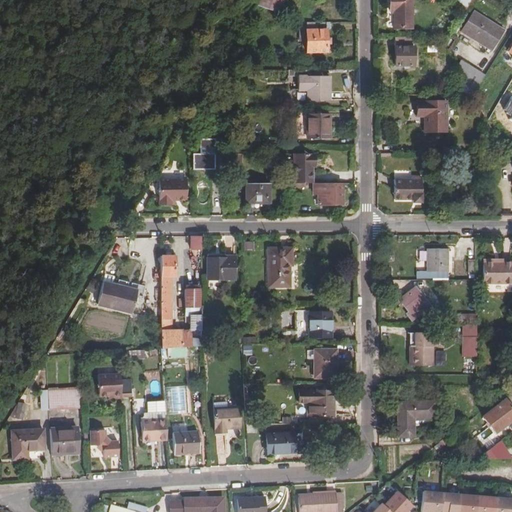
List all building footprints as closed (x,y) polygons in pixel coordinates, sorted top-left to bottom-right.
[(282,0),(258,0),(255,5),(279,12),(282,0)] [(413,0),(391,0),(392,11),(397,11),(397,29),(414,28),(413,0)] [(503,30),(491,23),(473,11),(460,31),(491,50),(503,30)] [(325,22),(304,22),(305,52),(326,51),(325,22)] [(415,37),(396,36),(396,65),(415,65),(415,37)] [(474,95),(476,91),(486,74),(462,60),(458,67),(474,95)] [(307,88),(307,99),(328,99),(328,75),(298,75),(298,88),(307,88)] [(447,100),(418,100),(418,115),(426,115),(426,130),(447,130),(447,100)] [(307,138),(329,137),(329,112),(306,113),(307,138)] [(213,156),(214,156),(214,141),(198,140),(198,156),(191,156),(191,168),(213,168),(213,165),(213,156)] [(313,154),(291,154),(292,183),(310,183),(309,166),(313,166),(313,154)] [(413,200),(422,200),(422,175),(412,175),(412,178),(395,178),(395,198),(413,198),(413,200)] [(339,188),(339,182),(311,183),(311,194),(317,194),(317,205),(342,205),(341,188),(339,188)] [(244,204),(268,203),(268,183),(245,184),(244,204)] [(164,206),(168,205),(184,205),(184,184),(152,184),(152,208),(164,208),(164,206)] [(200,236),(190,236),(190,249),(200,249),(200,236)] [(268,248),(268,269),(289,269),(289,264),(291,264),(291,248),(268,248)] [(427,248),(427,271),(447,271),(448,271),(448,248),(427,248)] [(234,256),(224,256),(224,253),(207,253),(206,280),(234,280),(234,256)] [(160,349),(170,348),(186,347),(201,346),(200,338),(190,337),(190,332),(169,332),(170,278),(173,278),(174,257),(161,256),(160,349)] [(468,274),(476,274),(475,260),(468,260),(468,274)] [(417,261),(417,270),(425,270),(426,261),(417,261)] [(481,284),(511,286),(511,265),(496,265),(496,262),(481,262),(481,284)] [(289,286),(289,269),(268,269),(268,286),(289,286)] [(199,277),(184,276),(184,299),(199,299),(199,277)] [(112,280),(111,284),(102,282),(96,303),(132,313),(136,295),(140,296),(142,288),(112,280)] [(407,315),(411,322),(430,309),(417,289),(401,300),(410,313),(407,315)] [(296,311),(296,340),(309,339),(309,337),(330,337),(330,312),(309,312),(309,311),(296,311)] [(454,313),(454,321),(475,321),(475,313),(454,313)] [(437,332),(414,332),(414,344),(409,344),(409,364),(432,364),(432,345),(437,345),(437,332)] [(476,355),(476,337),(462,337),(462,355),(476,355)] [(252,346),(243,345),(242,355),(251,356),(252,346)] [(186,347),(170,348),(171,358),(186,357),(186,347)] [(336,350),(316,350),(315,359),(315,377),(336,376),(336,350)] [(131,396),(130,376),(124,377),(119,377),(119,374),(97,375),(98,396),(108,395),(108,397),(111,397),(111,399),(121,398),(121,397),(131,396)] [(50,408),(81,406),(80,389),(49,391),(50,408)] [(49,391),(49,390),(41,390),(42,409),(50,408),(49,391)] [(190,410),(200,410),(199,390),(189,391),(190,410)] [(316,402),(310,403),(310,416),(335,415),(335,390),(299,390),(299,402),(310,402),(310,399),(316,399),(316,402)] [(27,395),(23,393),(11,414),(22,418),(27,395)] [(166,440),(163,401),(146,402),(147,413),(143,413),(144,420),(140,421),(141,441),(166,440)] [(435,403),(398,402),(398,414),(400,414),(401,425),(398,425),(398,437),(414,436),(414,418),(435,418),(435,403)] [(485,418),(496,433),(511,421),(511,409),(507,402),(485,418)] [(238,409),(214,410),(215,434),(226,433),(226,429),(239,429),(238,409)] [(488,448),(498,438),(487,427),(476,437),(488,448)] [(78,428),(51,430),(53,457),(80,456),(78,428)] [(88,430),(90,445),(97,445),(102,449),(102,456),(118,455),(117,440),(110,441),(104,436),(104,429),(88,430)] [(26,451),(43,450),(42,430),(10,432),(12,461),(26,460),(26,451)] [(171,434),(173,454),(198,453),(197,432),(171,434)] [(264,434),(265,454),(294,453),(294,432),(264,434)] [(511,458),(502,440),(478,459),(511,458)] [(397,491),(384,505),(391,511),(406,511),(412,505),(397,491)] [(440,511),(443,492),(423,491),(420,511),(440,511)] [(334,511),(334,492),(310,494),(310,498),(296,499),(297,511),(334,511)] [(458,511),(460,494),(443,492),(440,511),(458,511)] [(460,494),(458,511),(476,511),(478,496),(460,494)] [(235,498),(236,511),(263,511),(263,496),(235,498)] [(478,496),(476,511),(493,511),(495,497),(496,497),(478,496)] [(493,511),(511,511),(511,497),(496,497),(495,497),(493,511)] [(213,511),(214,498),(173,499),(173,502),(160,502),(160,511),(213,511)] [(129,503),(127,509),(134,511),(136,511),(145,511),(147,508),(129,503)] [(381,503),(372,511),(391,511),(384,505),(381,503)]
